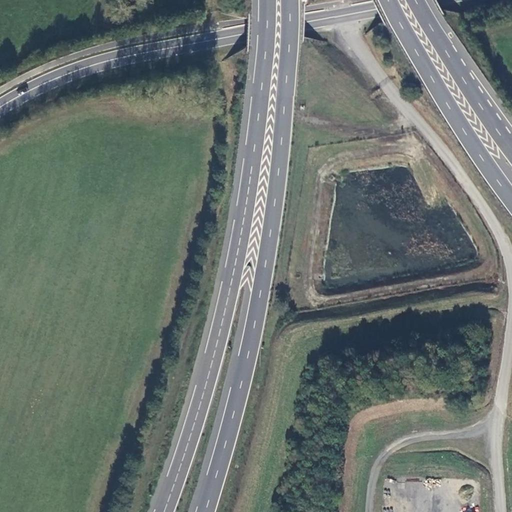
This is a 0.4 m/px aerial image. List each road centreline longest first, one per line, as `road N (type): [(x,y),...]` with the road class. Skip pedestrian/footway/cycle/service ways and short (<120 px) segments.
road 1 (track): [(405,124),(410,143),(340,158),(325,169),(311,296),(330,301),(483,273),(491,254),(427,154)]
road 2 (trunk): [(266,0),(236,258),(164,511)]
road 3 (trunk): [(288,0),(266,261),(205,511)]
road 4 (tertiary): [(0,106),(62,74),(127,54),(420,0)]
road 5 (trunk): [(511,199),(390,0)]
road 6 (trunk): [(511,149),(417,0)]
road 7 (track): [(0,65),(80,23),(100,0)]
